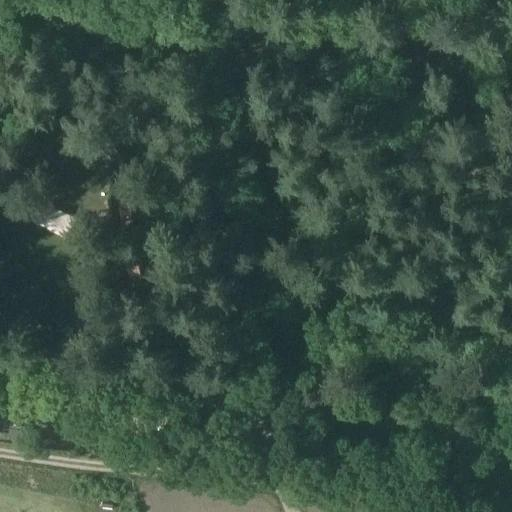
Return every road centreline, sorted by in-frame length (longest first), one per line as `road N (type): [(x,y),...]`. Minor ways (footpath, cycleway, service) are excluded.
road 1 (secondary): [(511,65),(0,4)]
road 2 (unclassified): [(291,511),(245,387),(208,125)]
road 3 (track): [(511,449),(366,404),(245,387)]
